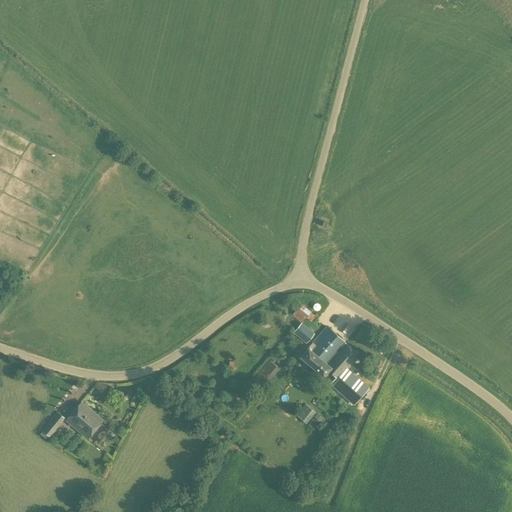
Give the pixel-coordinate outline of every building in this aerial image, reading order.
[(291,315),(300,323),(292,332),(306,343),(314,333),(302,323),(306,318),(310,321),(316,316),(311,311),(311,312),(301,304),(291,315)] [(327,326),(308,347),(300,357),(323,377),(328,371),(336,377),(330,384),(353,405),(368,387),(353,374),(356,369),(351,364),(359,355),(327,326)] [(375,352),(382,340),(360,328),(354,338),(375,352)] [(263,388),(279,369),(269,361),(253,379),(263,388)] [(81,402),(66,420),(87,438),(102,420),(81,402)] [(315,413),(305,404),(296,415),(306,423),(315,413)] [(49,437),(65,418),(58,412),(43,431),(49,437)]
